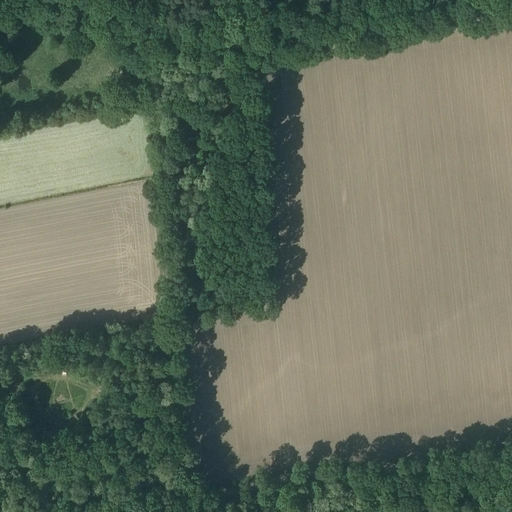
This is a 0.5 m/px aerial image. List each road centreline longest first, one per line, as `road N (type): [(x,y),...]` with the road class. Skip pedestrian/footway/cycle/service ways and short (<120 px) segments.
road 1 (track): [(188,497),(162,302),(145,22)]
road 2 (unclassified): [(121,511),(511,455)]
road 3 (track): [(85,0),(195,38),(260,36)]
